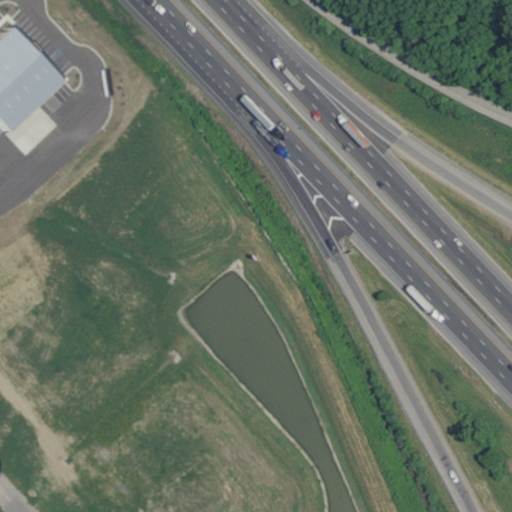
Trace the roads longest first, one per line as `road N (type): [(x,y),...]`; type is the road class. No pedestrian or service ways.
road 1 (motorway): [(151,0),(511,384)]
road 2 (motorway): [(511,307),(224,0)]
road 3 (motorway): [(511,216),(255,32)]
road 4 (motorway): [(360,303),(475,511)]
road 5 (residential): [(511,120),(448,91),(313,0)]
road 6 (motorway): [(257,115),(360,303)]
